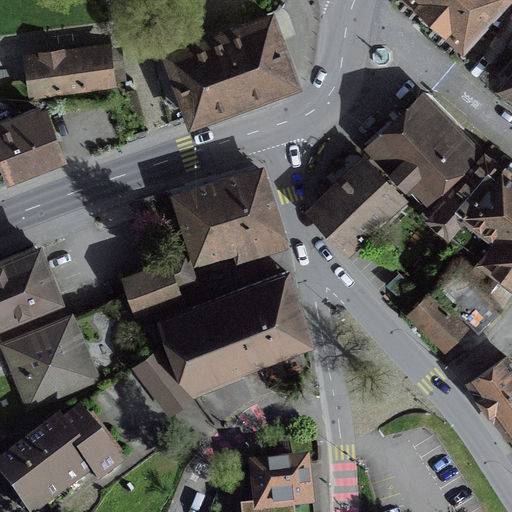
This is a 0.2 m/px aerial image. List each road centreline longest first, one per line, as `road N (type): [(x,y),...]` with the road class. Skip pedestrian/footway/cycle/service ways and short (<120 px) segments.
road 1 (tertiary): [(311,254),(465,425),(511,498)]
road 2 (primary): [(0,219),(283,123)]
road 3 (residential): [(335,386),(260,410),(225,439),(187,511)]
road 4 (residential): [(364,0),(427,63),(511,127)]
road 5 (primary): [(283,123),(329,93),(353,0)]
road 6 (tertiary): [(283,123),(290,194),(311,254)]
road 7 (unclassified): [(311,254),(335,386)]
road 8 (unclassified): [(335,386),(344,511)]
